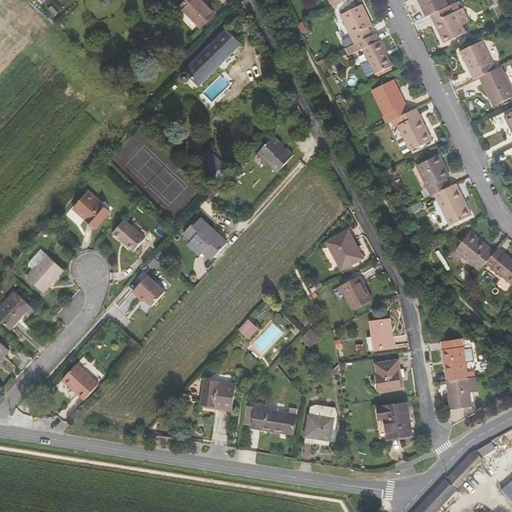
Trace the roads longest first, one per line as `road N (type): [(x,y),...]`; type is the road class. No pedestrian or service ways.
road 1 (residential): [(447,459),(431,424),(407,294),(250,0)]
road 2 (secondary): [(416,492),(0,430)]
road 3 (residential): [(394,0),(490,200),(511,227)]
road 4 (residential): [(0,415),(87,316),(92,275)]
